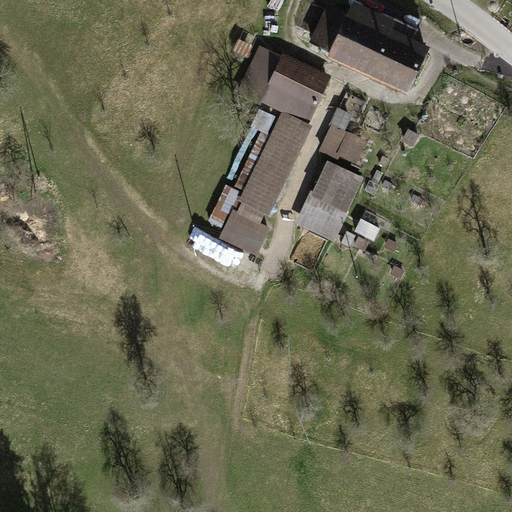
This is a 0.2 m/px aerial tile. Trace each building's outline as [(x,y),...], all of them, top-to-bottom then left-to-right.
[(346,15),(326,7),(310,43),(408,88),(424,51),(389,36),(395,22),(351,2),(346,15)] [(325,76),(263,48),(243,90),(282,108),(222,238),(254,253),(265,231),(255,227),(325,76)] [(350,116),(339,110),(320,148),(335,156),(336,153),(354,162),(363,143),(342,133),(350,116)] [(361,178),(328,163),(300,223),(332,238),(361,178)] [(243,259),(237,274),(255,281),(261,266),(243,259)]
